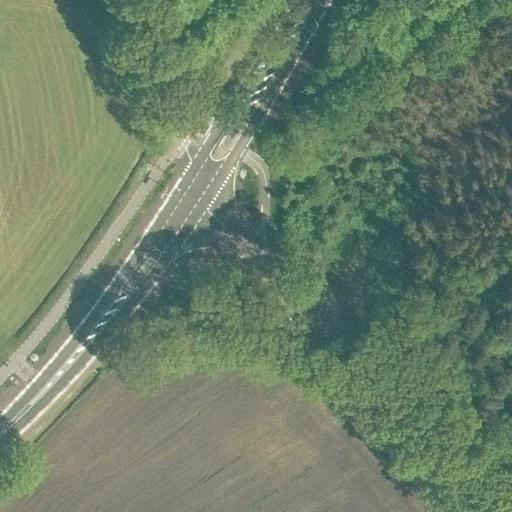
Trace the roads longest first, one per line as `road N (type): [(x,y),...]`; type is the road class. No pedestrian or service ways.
road 1 (tertiary): [(511,511),(255,249),(201,206)]
road 2 (primary): [(20,412),(41,402),(84,357),(201,206)]
road 3 (primary): [(179,189),(20,412)]
road 4 (primary): [(201,206),(325,0)]
road 5 (primary): [(297,0),(179,189)]
road 6 (track): [(136,0),(180,134)]
